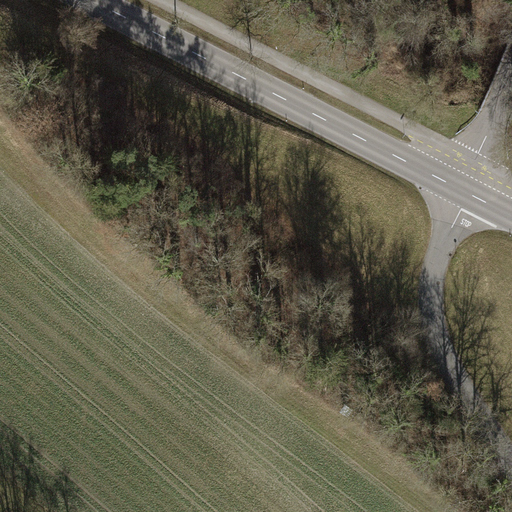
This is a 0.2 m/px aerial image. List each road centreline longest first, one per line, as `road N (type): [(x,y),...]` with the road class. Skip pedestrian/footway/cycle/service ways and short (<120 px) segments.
road 1 (tertiary): [(92,0),(466,191)]
road 2 (tertiary): [(511,471),(452,372),(433,322),(435,268),(466,191)]
road 3 (unclassified): [(511,76),(466,191)]
